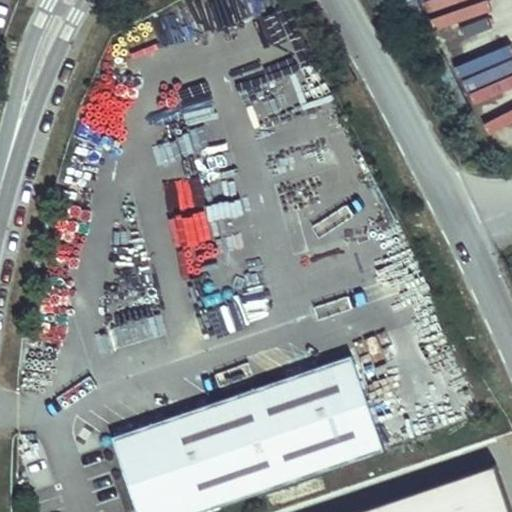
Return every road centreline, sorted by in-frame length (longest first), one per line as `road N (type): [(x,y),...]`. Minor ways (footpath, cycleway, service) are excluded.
road 1 (residential): [(335,0),(465,230)]
road 2 (unclassified): [(66,0),(0,189)]
